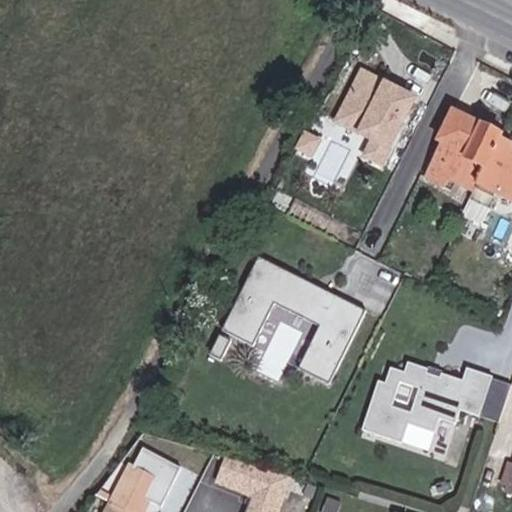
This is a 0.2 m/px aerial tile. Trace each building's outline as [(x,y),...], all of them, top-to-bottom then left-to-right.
[(385,162),(417,95),(360,69),(334,124),(368,140),(362,151),(385,162)] [(511,201),(511,145),(500,140),(502,136),(453,112),(438,141),(443,144),(426,178),(444,187),(448,179),(474,191),(470,200),(490,209),(498,195),(511,201)] [(365,311),(259,258),(222,332),(255,349),(277,305),(322,327),(301,368),(330,382),(365,311)] [(463,383),(389,358),(365,428),(429,450),(439,422),(456,428),(462,413),(500,426),(511,391),(511,382),(468,368),(463,383)] [(139,511),(155,481),(154,481),(167,455),(147,444),(135,470),(124,464),(116,480),(123,484),(108,511),(139,511)] [(278,511),(291,478),(230,455),(218,486),(249,497),(243,511),(278,511)]
